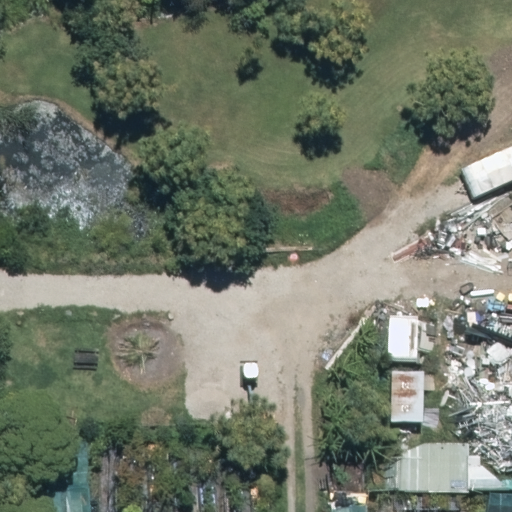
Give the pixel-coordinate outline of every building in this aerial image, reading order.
[(385,323),(383,369),(410,369),(412,325),(385,323)] [(384,379),(383,431),(416,432),(417,380),(384,379)] [(220,423),(192,422),(193,440),(220,440),(220,423)] [(393,499),(463,499),(462,456),(419,457),(419,469),(392,468),(393,499)] [(74,511),(73,494),(46,497),(47,511),(74,511)]
